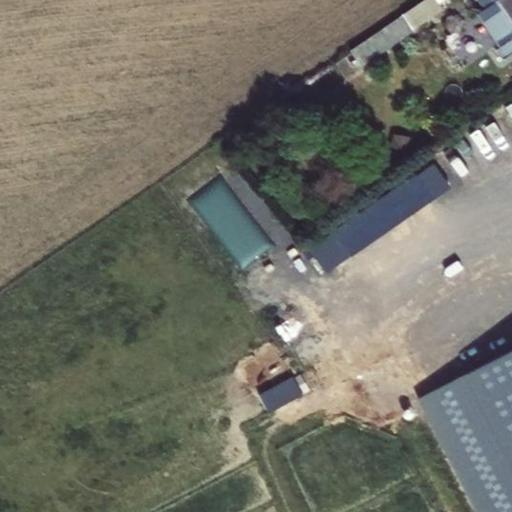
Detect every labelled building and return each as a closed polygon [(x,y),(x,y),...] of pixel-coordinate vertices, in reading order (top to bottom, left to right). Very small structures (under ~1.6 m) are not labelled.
[(431,0),(430,1),(442,17),(466,0),(431,0)] [(484,0),(491,10),(502,2),(504,0),(484,0)] [(511,0),(504,0),(502,2),(511,16),(511,0)] [(442,17),(430,1),(354,54),(365,70),(442,17)] [(463,64),(494,44),(478,19),(447,40),(463,64)] [(511,511),(511,347),(415,396),(477,511),(511,511)]
